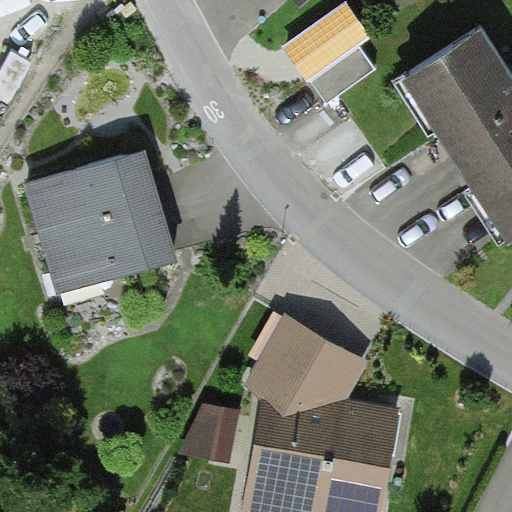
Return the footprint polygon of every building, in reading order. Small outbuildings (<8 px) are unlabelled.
[(511,229),(511,72),(482,26),(410,73),(511,230),(511,229)] [(377,68),(360,45),(312,79),(328,102),(377,68)] [(193,255),(158,141),(29,180),(64,294),(193,255)] [(362,357),(291,317),(258,375),(272,383),(249,511),(315,511),(317,498),(374,509),(392,412),(337,402),(362,357)] [(16,511),(6,485),(0,487),(0,511),(16,511)]
